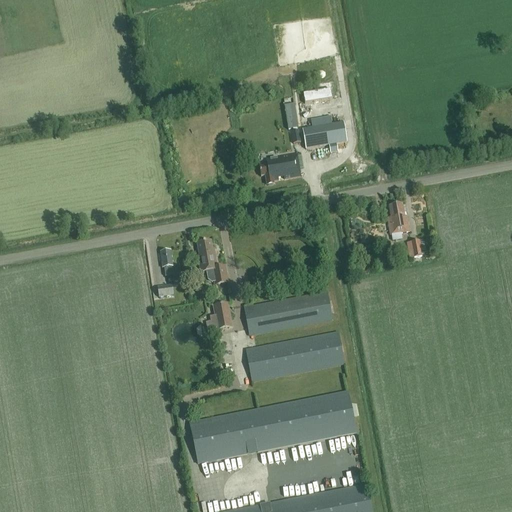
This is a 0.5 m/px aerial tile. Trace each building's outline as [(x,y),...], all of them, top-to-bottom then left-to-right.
[(331,90),(304,94),(305,104),(333,100),(331,90)] [(294,106),(285,107),(288,131),(298,130),(294,106)] [(336,145),(346,143),(343,124),(302,131),(305,150),(328,146),(329,154),(337,153),(336,145)] [(292,144),(300,143),(299,131),(290,132),(292,144)] [(266,165),(259,167),(261,178),(265,177),(267,187),(274,185),(274,182),(301,178),(301,177),(297,155),(265,160),(266,165)] [(387,219),(390,236),(409,232),(406,217),(404,218),(402,205),(389,207),(391,219),(387,219)] [(427,252),(425,240),(407,244),(410,259),(422,257),(421,253),(427,252)] [(225,267),(217,268),(214,251),(212,251),(211,243),(198,245),(199,256),(198,257),(200,273),(207,272),(208,280),(212,283),(217,282),(218,285),(228,284),(225,267)] [(179,275),(180,275),(179,266),(172,267),(170,252),(160,253),(162,268),(164,268),(165,277),(168,277),(168,283),(180,281),(179,275)] [(159,298),(173,296),(172,286),(157,288),(159,298)] [(249,336),(332,321),(327,294),(244,309),(249,336)] [(233,328),(229,304),(214,306),(218,331),(233,328)] [(252,383),(344,365),(338,334),(246,351),(252,383)] [(282,387),(312,384),(311,375),(281,379),(282,387)] [(349,406),(347,393),(192,423),(200,462),(354,432),(352,418),(359,417),(356,405),(349,406)] [(371,511),(367,486),(234,511),(371,511)]
